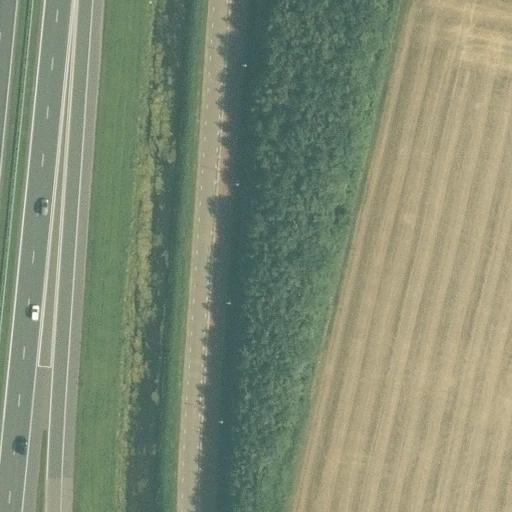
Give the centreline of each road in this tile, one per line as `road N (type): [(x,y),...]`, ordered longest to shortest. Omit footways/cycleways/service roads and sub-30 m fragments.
road 1 (motorway): [(6,511),(57,0)]
road 2 (unclassified): [(188,511),(220,0)]
road 3 (motorway): [(53,511),(79,0)]
